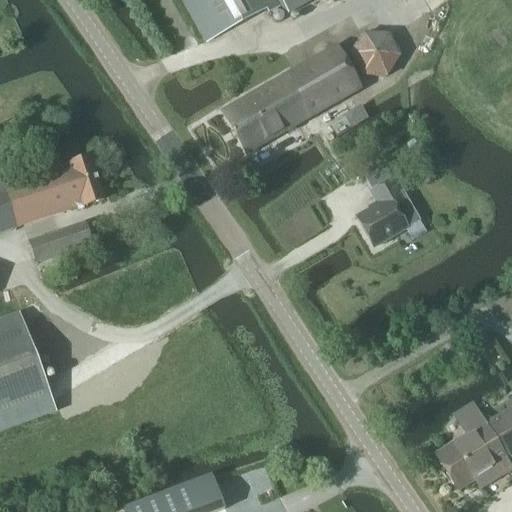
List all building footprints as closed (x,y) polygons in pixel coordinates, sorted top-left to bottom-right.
[(180,0),(205,44),(276,4),(276,3),(273,0),(180,0)] [(277,0),(287,18),(317,0),(277,0)] [(359,38),(345,57),(356,80),(384,81),(396,60),(385,39),(359,38)] [(336,49),(224,114),(247,155),(360,89),(336,49)] [(0,130),(0,167),(10,164),(14,144),(0,130)] [(69,168),(7,188),(19,227),(82,207),(82,208),(103,201),(90,160),(69,166),(69,168)] [(378,205),(356,218),(374,248),(408,228),(395,207),(407,200),(395,178),(370,192),(378,205)] [(0,234),(20,228),(19,227),(7,188),(5,182),(0,183),(0,234)] [(84,226),(37,242),(29,245),(36,266),(61,257),(66,272),(79,267),(74,253),(91,247),(84,226)] [(19,316),(0,323),(0,431),(55,410),(19,316)] [(511,456),(511,409),(484,426),(472,405),(453,416),(465,437),(435,455),(457,491),(475,480),(480,489),(510,470),(505,461),(511,456)]
